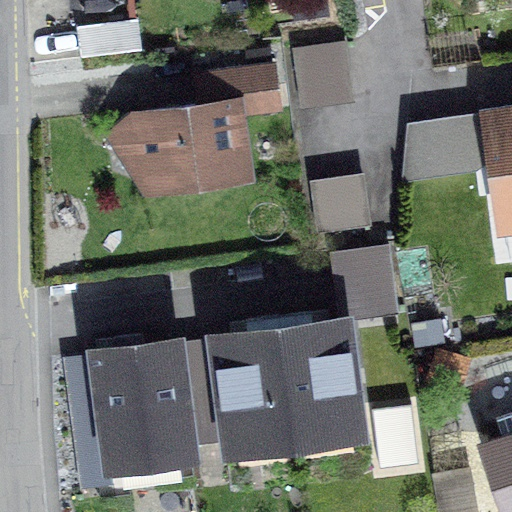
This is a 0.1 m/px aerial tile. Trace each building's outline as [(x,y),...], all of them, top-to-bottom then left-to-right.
[(77,25),(81,55),(139,48),(136,18),(77,25)] [(344,40),(293,47),(300,101),(351,93),(344,40)] [(143,141),(150,188),(248,174),(240,113),(279,107),(273,63),(215,71),(219,100),(133,112),(137,142),(143,141)] [(496,181),(502,223),(511,221),(511,110),(487,113),(493,155),(488,156),(491,182),(496,181)] [(313,189),(318,228),(369,221),(364,182),(313,189)] [(344,318),(279,326),(293,430),(358,422),(344,318)] [(228,439),(293,430),(279,326),(215,335),(228,439)] [(96,350),(108,442),(109,454),(189,444),(175,340),(96,350)] [(511,511),(511,433),(488,441),(511,511)] [(113,483),(109,454),(108,442),(76,447),(81,487),(113,483)] [(434,476),(440,511),(455,511),(472,509),(465,471),(434,476)]
